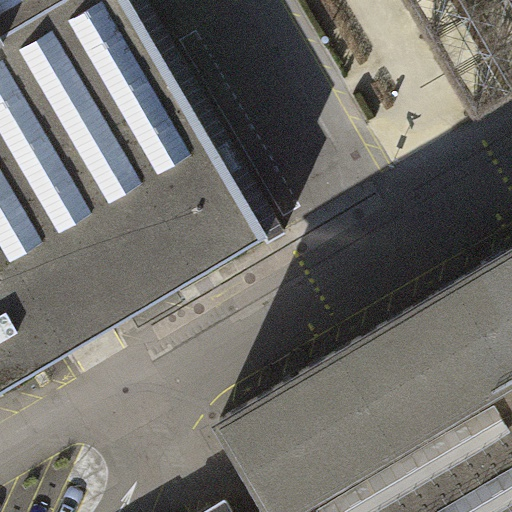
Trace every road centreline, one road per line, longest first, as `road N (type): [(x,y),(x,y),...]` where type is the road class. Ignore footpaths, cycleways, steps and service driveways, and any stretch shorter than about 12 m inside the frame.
road 1 (residential): [(264,0),(400,234)]
road 2 (unclassified): [(400,234),(511,170)]
